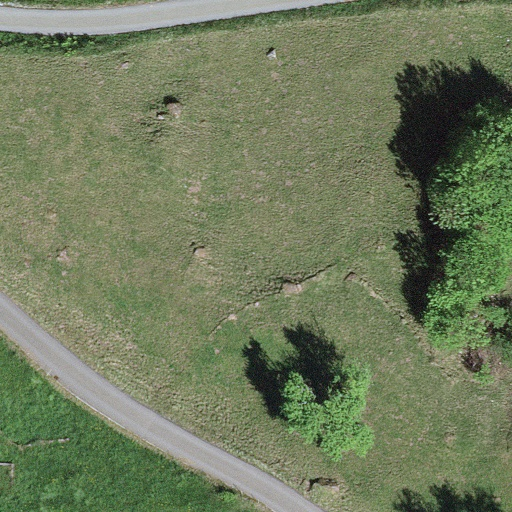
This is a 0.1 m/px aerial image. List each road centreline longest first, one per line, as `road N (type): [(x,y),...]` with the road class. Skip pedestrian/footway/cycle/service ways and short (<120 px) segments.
road 1 (residential): [(297,511),(99,394),(0,312)]
road 2 (residential): [(0,26),(103,30),(343,0)]
